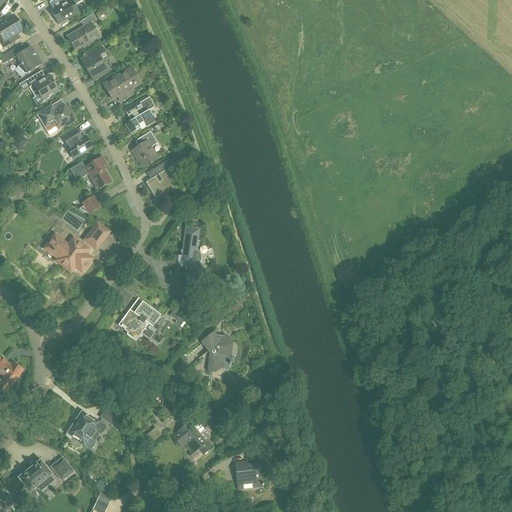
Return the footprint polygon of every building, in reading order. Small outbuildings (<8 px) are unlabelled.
[(51,10),(58,24),(79,13),(75,5),(82,1),(80,0),(54,0),(58,6),(51,10)] [(7,18),(13,11),(8,6),(1,14),(7,18)] [(67,37),(76,52),(99,37),(91,23),(96,20),(92,14),(80,21),(83,27),(67,37)] [(0,35),(0,44),(3,49),(20,38),(17,34),(22,31),(13,15),(2,22),(0,18),(0,34),(0,35)] [(21,64),(18,67),(25,74),(41,64),(31,47),(26,50),(22,44),(5,54),(0,59),(3,64),(17,57),(21,64)] [(84,66),(93,81),(108,72),(102,61),(108,58),(101,47),(90,54),(94,60),(84,66)] [(116,95),(120,102),(132,95),(128,88),(139,81),(130,67),(102,84),(108,94),(111,92),(113,97),(116,95)] [(40,95),(43,100),(58,91),(49,76),(43,79),(39,72),(25,81),(35,97),(40,95)] [(124,125),(130,134),(145,125),(146,127),(155,122),(149,110),(155,107),(149,97),(139,103),(138,101),(124,109),(131,121),(124,125)] [(52,134),(55,133),(57,132),(58,131),(62,127),(66,124),(67,126),(76,120),(70,112),(68,113),(64,106),(62,107),(58,102),(41,112),(47,124),(47,126),(46,128),(47,130),(48,132),(50,133),(52,134)] [(152,129),(155,133),(161,130),(158,125),(152,129)] [(55,140),(66,135),(64,131),(53,136),(55,140)] [(66,147),(74,159),(92,148),(85,136),(79,139),(74,131),(62,138),(66,144),(67,143),(69,146),(66,147)] [(139,160),(143,168),(158,159),(151,147),(157,143),(150,132),(135,141),(138,147),(132,151),(138,161),(139,160)] [(18,151),(26,142),(20,137),(13,146),(18,151)] [(145,182),(155,198),(168,190),(168,191),(178,185),(174,180),(180,176),(173,165),(171,166),(179,160),(176,155),(167,160),(146,173),(150,179),(145,182)] [(95,186),(97,189),(111,181),(109,177),(102,166),(106,163),(102,157),(84,168),(82,164),(70,171),(77,182),(89,175),(95,186)] [(80,209),(89,213),(89,214),(100,207),(93,196),(82,203),(84,206),(79,208),(80,209)] [(85,239),(97,248),(109,232),(97,223),(85,239)] [(183,284),(200,286),(199,284),(206,278),(204,276),(207,274),(206,272),(209,267),(210,265),(211,261),(211,258),(213,258),(213,253),(213,252),(211,248),(208,249),(207,246),(204,244),(202,242),(197,240),(199,230),(185,228),(181,261),(189,272),(184,275),(183,284)] [(56,261),(71,272),(76,265),(83,270),(92,259),(85,254),(88,250),(73,238),(68,245),(54,235),(46,246),(59,256),(56,261)] [(149,339),(154,333),(156,330),(152,327),(161,315),(138,299),(130,310),(133,313),(130,318),(126,315),(119,325),(125,329),(124,330),(128,332),(126,334),(136,341),(141,333),(149,339)] [(179,326),(184,320),(180,317),(180,316),(174,311),(169,316),(176,321),(175,323),(179,326)] [(210,369),(215,370),(221,365),(224,369),(231,364),(232,355),(236,356),(237,346),(234,342),(231,344),(224,335),(222,335),(222,333),(216,332),(203,342),(209,350),(209,353),(211,356),(210,369)] [(10,364),(0,357),(0,374),(3,376),(0,380),(0,392),(5,396),(23,369),(12,362),(10,364)] [(160,413),(165,418),(173,411),(169,407),(160,413)] [(107,411),(105,410),(100,418),(112,426),(116,421),(114,418),(113,416),(111,415),(109,413),(107,411)] [(69,432),(85,442),(82,446),(90,451),(96,442),(95,441),(99,435),(100,436),(102,433),(102,434),(106,429),(105,429),(106,427),(98,421),(96,425),(81,415),(69,432)] [(227,429),(231,434),(241,426),(237,421),(227,429)] [(186,443),(194,452),(198,449),(203,455),(213,447),(207,440),(206,442),(205,442),(208,440),(202,433),(206,430),(199,422),(193,427),(189,422),(172,437),(181,447),(186,443)] [(144,437),(151,444),(161,435),(155,427),(144,437)] [(244,442),(247,446),(253,441),(250,437),(244,442)] [(73,472),(62,458),(51,467),(62,481),(73,472)] [(33,467),(26,473),(19,478),(18,479),(19,480),(19,479),(29,492),(29,493),(30,492),(37,486),(41,491),(47,486),(44,481),(50,475),(51,476),(51,475),(51,474),(41,462),(40,461),(39,462),(40,462),(33,467)] [(235,464),(238,489),(243,489),(242,484),(253,483),(253,487),(262,486),(260,465),(248,466),(247,462),(235,464)] [(0,493),(0,511),(2,511),(11,505),(1,492),(0,493)] [(97,500),(108,506),(111,500),(100,494),(97,500)] [(93,509),(97,511),(105,511),(108,506),(97,500),(93,509)]
